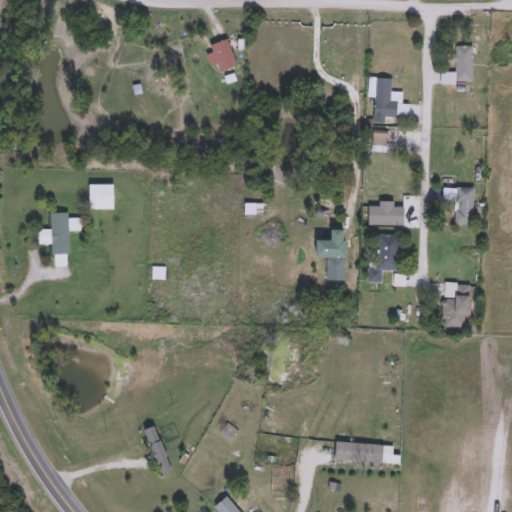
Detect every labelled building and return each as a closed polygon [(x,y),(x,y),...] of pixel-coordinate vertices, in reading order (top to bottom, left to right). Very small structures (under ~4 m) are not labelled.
[(221,72),(217,63),(210,66),(207,55),(213,52),(211,45),(228,39),(238,66),(221,72)] [(472,46),(472,84),(441,84),(441,72),(455,72),(455,46),(472,46)] [(418,116),(389,115),(389,124),(374,124),(375,97),(368,97),(369,78),(391,78),(391,91),(402,92),(402,104),(418,105),(418,116)] [(387,130),(387,149),(373,149),(373,130),(387,130)] [(90,210),(90,185),(114,185),(114,210),(90,210)] [(473,226),(455,226),(455,202),(443,202),(443,188),(473,188),(473,226)] [(368,226),(368,206),(404,206),(404,226),(368,226)] [(68,231),(69,266),(54,267),(54,245),(39,245),(39,230),(51,230),(51,214),(69,213),(69,219),(80,219),(80,231),(68,231)] [(368,283),(368,270),(376,270),(377,235),(401,235),(400,271),(381,270),(381,283),(368,283)] [(344,270),(326,270),(326,257),(334,257),(334,246),(345,246),(344,270)] [(471,316),(466,316),(466,329),(442,328),(442,284),(471,284),(471,316)] [(144,432),(153,428),(172,470),(162,474),(144,432)] [(384,463),(335,461),(336,443),(384,445),(384,463)] [(263,488),(273,481),(289,501),(280,508),(263,488)] [(219,511),(215,507),(227,497),(239,511),(219,511)]
